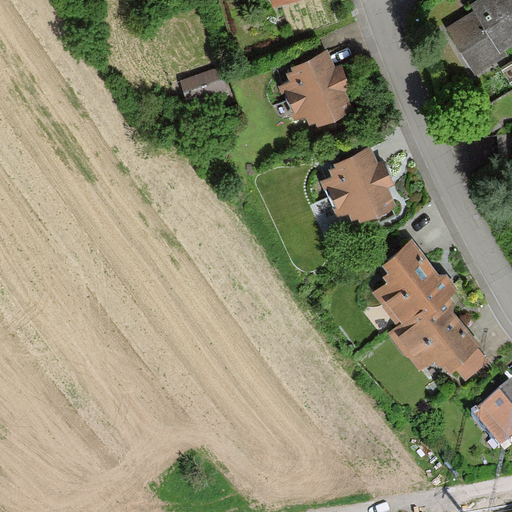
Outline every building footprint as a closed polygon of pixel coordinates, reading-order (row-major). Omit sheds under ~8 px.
[(504,50),(511,45),(511,0),(482,0),(474,6),(477,12),(451,28),(478,73),(507,55),(504,50)] [(304,117),(354,98),(333,42),(283,60),(304,117)] [(193,97),(230,83),(221,61),(184,74),(193,97)] [(347,212),(396,191),(374,139),(325,161),(347,212)] [(489,361),(479,347),(482,344),(454,312),(456,304),(451,297),(459,291),(447,275),(439,275),(414,242),(381,266),(387,274),(383,277),(387,282),(373,293),(397,326),(390,331),(420,373),(435,362),(441,370),(444,367),(451,377),(458,372),(464,380),(489,361)] [(511,378),(475,409),(503,442),(511,434),(511,378)]
